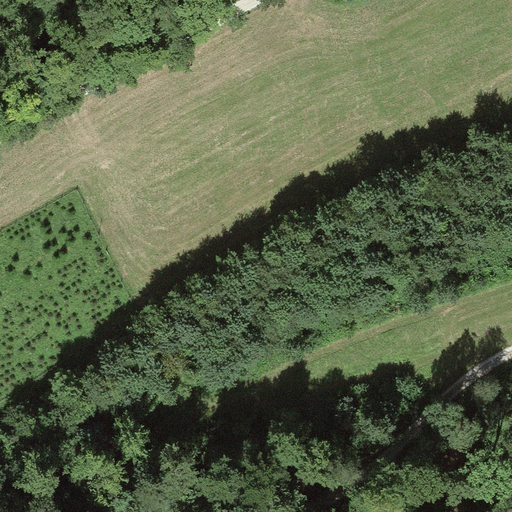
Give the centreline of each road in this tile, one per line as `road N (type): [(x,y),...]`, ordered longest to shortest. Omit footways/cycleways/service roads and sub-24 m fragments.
road 1 (track): [(245,0),(0,136)]
road 2 (track): [(303,511),(372,468),(470,371),(511,346)]
